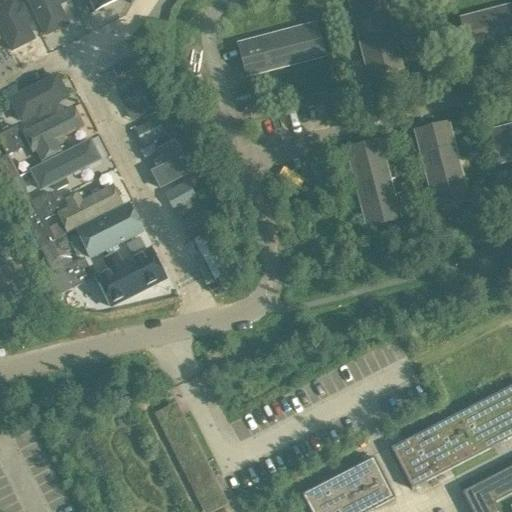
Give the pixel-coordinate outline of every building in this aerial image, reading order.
[(16,0),(4,0),(0,2),(0,20),(15,52),(37,42),(16,0)] [(56,0),(24,0),(44,38),(69,25),(56,0)] [(82,0),(90,14),(119,0),(82,0)] [(382,0),(348,0),(369,78),(400,70),(382,0)] [(511,6),(460,20),(468,52),(511,40),(511,6)] [(353,18),(350,7),(342,9),(345,20),(353,18)] [(332,19),(317,22),(326,57),(341,53),(332,19)] [(323,55),(321,47),(315,23),(237,43),(246,75),(323,55)] [(479,58),(490,56),(488,48),(477,50),(479,58)] [(132,59),(113,69),(117,78),(137,68),(132,59)] [(367,70),(364,60),(356,62),(359,73),(367,70)] [(18,125),(71,98),(58,72),(5,100),(18,125)] [(125,110),(147,99),(140,85),(118,96),(125,110)] [(91,133),(79,111),(26,139),(38,162),(91,133)] [(145,146),(167,135),(159,118),(137,129),(145,146)] [(496,131),(506,128),(504,120),(494,123),(496,131)] [(447,124),(415,132),(435,210),(467,202),(447,124)] [(170,126),(164,129),(167,135),(166,135),(168,141),(175,137),(170,126)] [(511,160),(511,126),(489,133),(497,165),(511,160)] [(26,146),(17,127),(0,135),(0,142),(1,144),(7,156),(26,146)] [(419,150),(417,140),(409,142),(411,152),(419,150)] [(90,142),(30,170),(40,190),(100,162),(90,142)] [(367,228),(399,220),(378,142),(346,150),(367,228)] [(391,157),(389,147),(381,149),(383,159),(391,157)] [(7,156),(0,159),(0,169),(7,184),(18,178),(7,156)] [(18,178),(7,184),(25,219),(35,214),(30,202),(18,178)] [(84,198),(80,190),(65,197),(71,208),(58,214),(67,233),(129,202),(119,181),(84,198)] [(187,182),(164,194),(174,211),(196,200),(187,182)] [(60,212),(50,192),(30,202),(35,214),(40,222),(44,220),(60,212)] [(433,203),(430,193),(422,195),(425,205),(433,203)] [(405,210),(402,200),(394,202),(397,212),(405,210)] [(144,233),(130,206),(77,232),(90,259),(144,233)] [(212,228),(204,211),(181,222),(190,239),(212,228)] [(35,214),(25,219),(40,249),(51,243),(67,235),(61,223),(49,229),(44,220),(40,222),(35,214)] [(67,235),(51,243),(56,253),(68,247),(69,243),(70,241),(69,239),(67,235)] [(51,243),(40,249),(53,274),(64,269),(56,253),(51,243)] [(117,251),(100,259),(105,270),(95,275),(110,308),(166,280),(149,246),(121,259),(117,251)] [(93,278),(84,259),(64,269),(74,287),(93,278)] [(174,401),(153,412),(172,448),(193,437),(174,401)] [(483,402),(391,449),(412,490),(504,443),(483,402)] [(359,466),(301,496),(309,511),(369,511),(394,499),(373,459),(359,466)] [(511,467),(462,493),(471,511),(498,511),(495,504),(511,494),(511,467)] [(215,501),(201,506),(203,511),(225,505),(220,490),(212,493),(215,501)]
